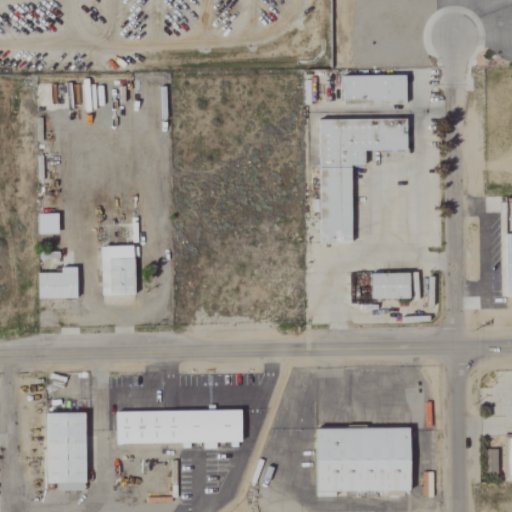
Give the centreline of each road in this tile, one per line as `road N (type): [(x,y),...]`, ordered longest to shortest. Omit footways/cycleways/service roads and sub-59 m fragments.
road 1 (residential): [(0,357),(511,349)]
road 2 (residential): [(459,511),(450,36)]
